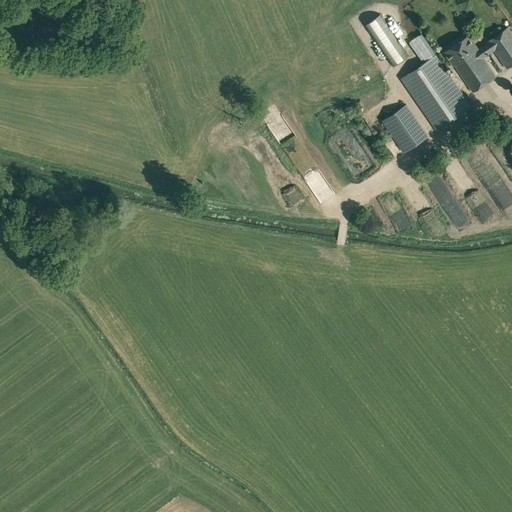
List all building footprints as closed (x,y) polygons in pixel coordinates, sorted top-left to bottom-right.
[(511,34),(507,27),(488,41),(489,43),(494,50),(506,68),(511,63),(511,34)] [(469,35),(444,52),(472,91),(494,76),(482,57),(494,50),(489,43),(479,51),(469,35)] [(471,106),(435,55),(401,78),(436,130),(471,106)] [(427,136),(405,105),(380,120),(404,152),(427,136)] [(300,150),(289,159),(301,174),(312,164),(300,150)] [(257,180),(267,173),(259,160),(248,167),(257,180)] [(317,171),(301,179),(305,186),(310,183),(316,196),(327,191),(317,171)]
